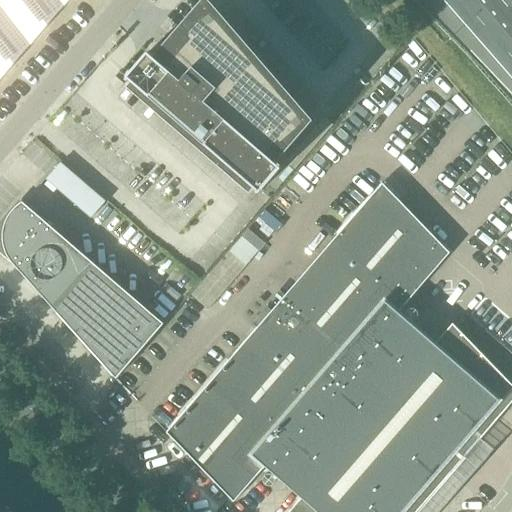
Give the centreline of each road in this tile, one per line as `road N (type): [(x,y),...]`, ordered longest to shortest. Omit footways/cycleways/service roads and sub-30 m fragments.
road 1 (unclassified): [(0,151),(132,0)]
road 2 (unclassified): [(126,511),(0,372)]
